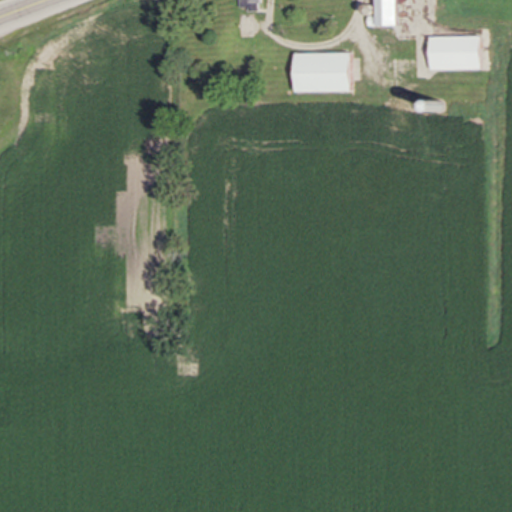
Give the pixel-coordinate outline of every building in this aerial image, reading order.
[(264,0),(234,0),(242,0),(242,9),(252,9),(252,13),(264,13),(264,0)] [(381,0),(382,27),(404,27),(403,0),(381,0)] [(486,71),(486,37),(434,38),(434,72),(486,71)] [(358,55),(299,54),(298,93),(357,94),(358,55)] [(368,110),(336,110),(336,134),(366,134),(366,127),(368,127),(368,110)]
